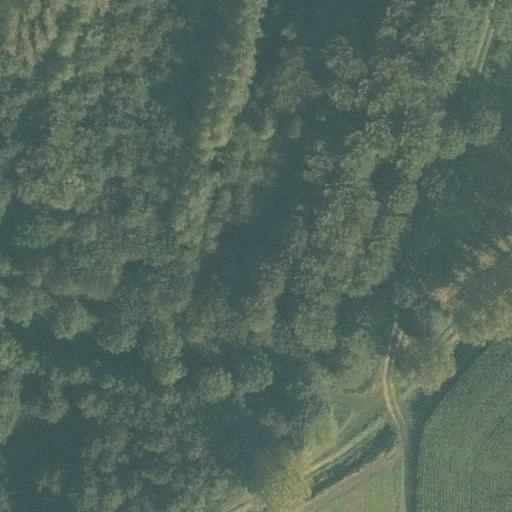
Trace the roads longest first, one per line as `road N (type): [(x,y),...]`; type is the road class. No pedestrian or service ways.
road 1 (track): [(500,0),(400,303),(386,402)]
road 2 (track): [(386,402),(0,297)]
road 3 (track): [(386,402),(204,511)]
